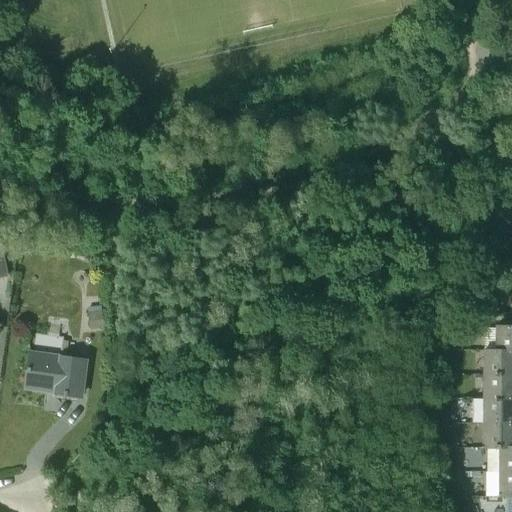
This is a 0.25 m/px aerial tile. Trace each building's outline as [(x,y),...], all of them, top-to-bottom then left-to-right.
[(0,278),(9,277),(0,238),(0,278)] [(490,249),(490,238),(477,238),(477,248),(490,249)] [(486,303),(476,303),(476,314),(486,314),(486,303)] [(88,312),(90,330),(104,328),(102,311),(88,312)] [(469,337),(478,327),(467,316),(457,326),(469,337)] [(496,351),(511,351),(511,326),(496,327),(496,350),(496,351)] [(59,354),(31,350),(25,389),(56,393),(56,395),(80,398),(85,359),(59,355),(59,354)] [(483,350),(483,375),(511,375),(511,351),(496,351),(496,350),(483,350)] [(437,383),(443,383),(444,382),(444,379),(444,374),(436,375),(437,383)] [(483,400),(511,400),(511,375),(483,375),(483,400)] [(483,424),(511,424),(511,400),(483,400),(483,424)] [(499,449),(499,448),(511,448),(511,424),(483,424),(482,449),(499,449)] [(511,448),(499,448),(499,449),(499,473),(511,472),(511,448)] [(511,497),(511,472),(499,473),(499,498),(511,497)] [(465,496),(464,496),(459,499),(456,500),(462,511),(463,511),(469,508),(470,508),(465,496)]
